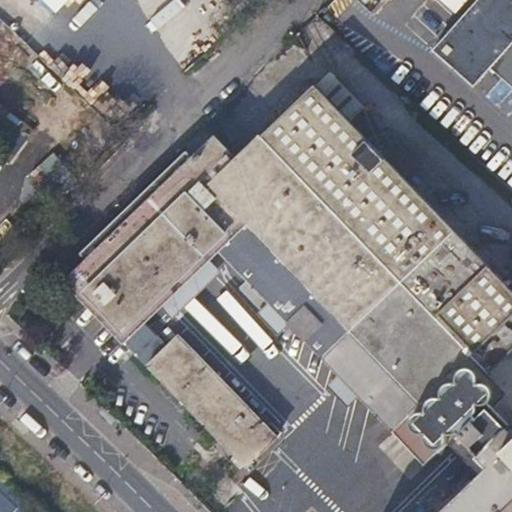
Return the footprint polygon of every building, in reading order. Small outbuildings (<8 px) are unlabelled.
[(511,0),(475,0),(429,49),(472,87),(491,68),(511,87),(511,0)] [(332,71),(316,84),(352,121),(366,108),(332,71)] [(149,363),(168,345),(146,321),(223,247),(395,424),(423,397),(468,353),(498,323),(502,327),(511,337),(511,284),(352,121),(316,84),(291,108),(262,137),(238,160),(216,138),(195,158),(185,148),(78,251),(85,259),(66,278),(149,363)] [(468,353),(511,398),(511,337),(502,327),(498,323),(468,353)] [(168,345),(149,363),(247,464),(277,435),(179,334),(168,345)] [(511,511),(511,398),(468,353),(423,397),(488,464),(439,511),(511,511)]
